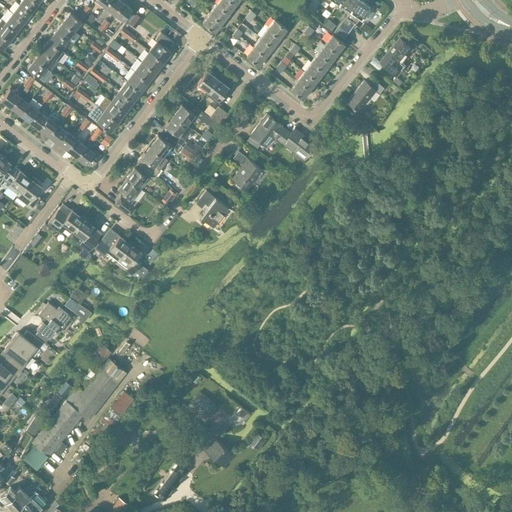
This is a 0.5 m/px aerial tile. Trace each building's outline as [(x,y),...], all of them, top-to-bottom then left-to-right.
[(34,0),(21,0),(19,3),(30,11),(37,2),(34,0)] [(119,0),(107,0),(104,5),(113,12),(121,2),(119,0)] [(187,1),(183,6),(190,12),(193,7),(191,6),(192,5),(195,1),(193,0),(188,0),(187,1)] [(231,0),(218,0),(216,3),(228,11),(235,2),(231,0)] [(369,5),(361,0),(355,0),(349,10),(334,30),(343,38),(354,23),(358,17),(360,18),(369,5)] [(338,0),(337,3),(349,10),(355,0),(338,0)] [(121,2),(113,12),(123,20),(131,9),(121,2)] [(19,3),(12,12),(23,21),(30,11),(19,3)] [(209,12),(221,21),(228,11),(216,3),(209,12)] [(308,10),(312,13),(316,8),(311,5),(308,10)] [(69,11),(62,21),(73,29),(81,20),(69,11)] [(12,12),(5,22),(16,30),(23,21),(12,12)] [(209,12),(202,21),(214,31),(221,21),(209,12)] [(135,27),(142,18),(135,13),(128,23),(135,27)] [(267,27),(279,36),(286,28),(274,18),(267,27)] [(327,18),(323,24),(331,30),(335,24),(327,18)] [(1,19),(0,19),(0,32),(9,39),(16,30),(5,22),(1,19)] [(105,19),(98,28),(100,30),(107,20),(105,19)] [(107,20),(100,30),(102,32),(110,22),(107,20)] [(62,21),(55,30),(66,38),(71,32),(76,36),(78,33),(73,29),(62,21)] [(371,28),(363,22),(359,27),(367,33),(371,28)] [(119,31),(126,36),(129,32),(122,27),(119,31)] [(267,27),(260,37),(272,46),(279,36),(267,27)] [(55,30),(48,40),(59,48),(66,38),(55,30)] [(0,32),(0,47),(1,49),(9,39),(0,32)] [(133,41),(134,39),(136,37),(129,32),(126,36),(133,41)] [(325,43),(336,52),(343,43),(331,34),(325,43)] [(99,36),(95,40),(101,44),(104,40),(99,36)] [(253,45),(265,55),(272,46),(260,37),(253,45)] [(380,60),(397,75),(405,65),(401,61),(413,47),(399,37),(380,60)] [(120,44),(113,39),(109,45),(113,48),(117,48),(120,44)] [(41,49),(57,61),(64,52),(59,48),(48,40),(41,49)] [(90,45),(94,49),(98,44),(93,40),(90,45)] [(148,50),(162,61),(170,50),(156,40),(148,50)] [(318,52),(329,61),(336,52),(325,43),(318,52)] [(98,44),(94,49),(98,52),(102,47),(98,44)] [(258,64),(265,55),(253,45),(246,55),(258,64)] [(107,46),(104,51),(111,56),(114,51),(107,46)] [(34,58),(45,66),(50,71),(57,61),(41,49),(34,58)] [(141,60),(155,70),(162,61),(148,50),(141,60)] [(114,51),(111,56),(117,61),(121,56),(114,51)] [(311,60),(323,70),(329,61),(318,52),(311,60)] [(34,58),(26,68),(38,76),(45,66),(34,58)] [(133,70),(147,81),(155,70),(141,60),(133,70)] [(304,70),(316,79),(323,70),(311,60),(304,70)] [(92,66),(89,71),(96,76),(99,71),(92,66)] [(73,67),(71,70),(75,74),(79,77),(82,74),(79,72),(79,71),(73,67)] [(185,86),(191,90),(197,82),(207,90),(217,77),(206,69),(201,77),(195,73),(185,86)] [(126,80),(140,90),(147,81),(133,70),(126,80)] [(304,70),(297,79),(308,89),(316,79),(304,70)] [(99,71),(96,76),(102,81),(106,76),(99,71)] [(75,74),(70,80),(75,83),(79,77),(75,74)] [(403,81),(396,75),(392,80),(399,86),(403,81)] [(217,77),(207,90),(218,98),(227,85),(217,77)] [(376,90),(379,92),(384,87),(373,78),(369,84),(364,79),(347,100),(359,110),(376,90)] [(290,88),(302,97),(308,89),(297,79),(290,88)] [(118,90),(132,100),(140,90),(126,80),(118,90)] [(77,87),(74,91),(81,96),(84,92),(77,87)] [(0,99),(9,106),(18,95),(9,88),(0,99)] [(111,100),(125,110),(132,100),(118,90),(111,100)] [(84,92),(81,96),(87,101),(91,97),(84,92)] [(18,95),(9,106),(19,113),(28,102),(18,95)] [(103,110),(117,120),(125,110),(111,100),(103,110)] [(172,114),(185,123),(193,113),(215,130),(219,124),(209,116),(187,100),(183,105),(180,103),(172,114)] [(28,102),(19,113),(29,120),(37,109),(28,102)] [(61,113),(63,114),(69,105),(67,104),(61,113)] [(69,105),(63,114),(65,116),(72,107),(69,105)] [(217,105),(209,116),(219,124),(228,113),(217,105)] [(37,109),(29,120),(38,127),(46,116),(37,109)] [(95,120),(109,131),(117,120),(103,110),(95,120)] [(268,132),(277,139),(285,129),(280,125),(281,124),(266,113),(250,134),(260,142),(268,132)] [(167,127),(164,132),(180,144),(184,138),(180,135),(183,132),(180,130),(185,123),(172,114),(164,124),(167,127)] [(46,116),(38,127),(47,134),(56,123),(46,116)] [(79,127),(81,128),(88,120),(86,118),(79,127)] [(88,120),(81,128),(84,130),(90,121),(88,120)] [(56,123),(47,134),(57,141),(65,130),(56,123)] [(307,153),(315,143),(293,127),(290,132),(285,129),(277,139),(293,151),(297,146),(307,153)] [(65,130),(57,141),(66,148),(74,137),(65,130)] [(157,134),(149,145),(162,154),(169,144),(176,149),(180,144),(164,132),(160,137),(157,134)] [(105,146),(111,138),(106,134),(100,142),(105,146)] [(74,137),(66,148),(75,156),(84,144),(74,137)] [(256,149),(259,144),(249,137),(246,142),(256,149)] [(75,156),(85,163),(87,160),(92,165),(100,154),(95,149),(93,152),(88,148),(91,144),(87,141),(84,144),(75,156)] [(195,142),(189,151),(195,156),(202,147),(195,142)] [(149,161),(145,167),(156,175),(160,169),(154,165),(162,154),(149,145),(141,155),(149,161)] [(242,164),(232,177),(231,178),(245,189),(261,168),(247,157),(247,158),(238,150),(232,157),(242,164)] [(184,158),(190,163),(195,156),(189,151),(184,158)] [(0,183),(8,173),(11,168),(14,165),(0,154),(0,183)] [(277,159),(272,155),(268,161),(273,164),(277,159)] [(8,173),(0,183),(0,191),(1,190),(3,191),(7,186),(17,194),(30,177),(19,169),(14,165),(11,168),(8,173)] [(133,165),(125,176),(138,186),(142,180),(149,184),(156,175),(145,167),(141,171),(133,165)] [(130,196),(138,186),(125,176),(117,186),(125,193),(117,203),(130,212),(134,207),(132,206),(136,201),(130,196)] [(30,177),(17,194),(20,190),(30,197),(25,204),(31,208),(39,197),(34,193),(41,185),(30,177)] [(213,226),(228,206),(205,189),(195,202),(201,207),(205,202),(208,205),(199,215),(213,226)] [(164,196),(161,200),(166,204),(169,200),(164,196)] [(37,212),(42,205),(38,202),(33,209),(37,212)] [(72,229),(82,216),(71,208),(71,209),(70,208),(68,211),(60,205),(48,222),(60,231),(64,227),(70,231),(72,229)] [(149,215),(142,224),(143,225),(145,226),(147,226),(149,226),(150,225),(152,224),(155,219),(149,215)] [(82,237),(77,243),(83,248),(87,250),(99,234),(91,228),(93,225),(88,221),(82,216),(72,229),(82,237)] [(109,229),(96,247),(105,254),(107,251),(117,259),(130,242),(119,234),(118,236),(109,229)] [(37,233),(34,237),(41,242),(44,238),(37,233)] [(116,260),(117,260),(126,267),(125,269),(131,274),(134,270),(140,263),(141,261),(135,257),(140,250),(130,242),(117,259),(116,260)] [(152,247),(148,253),(153,258),(158,252),(152,247)] [(79,254),(85,258),(89,252),(87,250),(83,248),(79,254)] [(75,287),(69,296),(76,301),(83,292),(75,287)] [(38,313),(45,319),(44,321),(42,320),(36,328),(38,330),(47,336),(49,338),(54,331),(55,331),(57,332),(64,323),(70,316),(67,313),(59,307),(57,309),(48,301),(38,313)] [(10,339),(32,356),(29,354),(36,345),(38,347),(43,341),(27,329),(23,334),(17,330),(10,339)] [(47,336),(38,330),(34,335),(43,341),(47,336)] [(5,358),(22,371),(19,368),(22,364),(24,365),(32,356),(10,339),(3,349),(9,353),(5,358)] [(43,341),(38,347),(43,351),(48,345),(44,342),(43,341)] [(121,354),(131,343),(126,342),(118,351),(121,354)] [(103,362),(112,351),(106,346),(97,357),(103,362)] [(33,444),(22,458),(35,468),(46,454),(48,455),(48,456),(82,414),(88,419),(126,372),(108,357),(81,390),(76,386),(30,442),(33,444)] [(0,376),(8,383),(15,374),(18,377),(22,371),(5,358),(1,363),(0,361),(0,376)] [(0,392),(1,393),(8,383),(0,376),(0,392)] [(61,385),(57,390),(63,395),(67,391),(61,385)] [(123,390),(84,440),(94,448),(134,398),(123,390)] [(218,404),(199,390),(186,407),(204,421),(218,404)] [(20,396),(16,401),(21,406),(22,404),(25,401),(20,396)] [(18,460),(21,456),(43,419),(35,414),(25,431),(23,430),(8,454),(18,460)] [(130,439),(118,429),(100,452),(106,457),(117,443),(121,443),(125,446),(130,439)] [(257,431),(248,443),(258,450),(267,438),(257,431)] [(235,454),(214,436),(203,449),(224,467),(235,454)] [(0,467),(3,464),(0,460),(0,457),(8,450),(10,446),(5,440),(0,444),(0,467)] [(163,500),(175,484),(188,468),(178,461),(154,493),(163,500)] [(9,474),(5,481),(8,483),(11,481),(14,477),(9,474)] [(10,486),(0,495),(0,497),(14,511),(29,497),(23,489),(19,486),(14,490),(10,486)] [(29,497),(14,511),(13,511),(34,511),(35,511),(41,506),(40,505),(45,501),(35,491),(33,493),(29,497)] [(118,496),(107,511),(123,511),(129,504),(118,496)]
